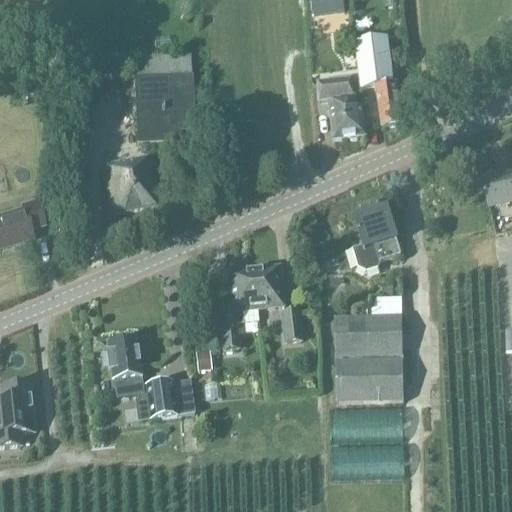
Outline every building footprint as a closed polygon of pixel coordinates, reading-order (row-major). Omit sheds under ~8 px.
[(342,0),(311,0),(314,18),(344,15),(342,0)] [(385,0),(387,9),(396,8),(394,0),(385,0)] [(357,45),(362,93),(379,92),(383,131),(401,129),(398,94),(393,94),(388,42),(357,45)] [(136,81),(138,145),(194,143),(192,79),(136,81)] [(318,84),(320,106),(331,105),(335,143),(365,140),(362,108),(356,109),(353,80),(318,84)] [(101,170),(111,219),(161,209),(151,159),(101,170)] [(511,178),(503,181),(501,176),(482,181),(488,208),(511,201),(511,178)] [(30,235),(45,231),(37,205),(23,210),(24,214),(0,220),(0,252),(32,243),(30,235)] [(356,252),(361,269),(369,273),(380,270),(383,265),(403,259),(389,212),(357,222),(365,249),(356,252)] [(277,270),(252,273),(256,312),(282,309),(277,270)] [(231,321),(220,322),(224,354),(237,352),(234,326),(243,325),(242,314),(256,312),(252,273),(226,276),(231,321)] [(402,313),(401,297),(372,297),(372,313),(402,313)] [(297,315),(281,317),(285,347),(301,345),(297,315)] [(337,407),(338,407),(405,406),(403,321),(335,323),(337,407)] [(125,343),(108,346),(110,373),(112,373),(114,388),(116,387),(118,399),(147,395),(151,422),(178,418),(173,385),(142,389),(140,375),(144,370),(139,366),(136,342),(135,342),(132,340),(128,340),(125,343)] [(212,373),(210,356),(196,357),(198,374),(212,373)] [(199,403),(219,400),(216,381),(197,383),(199,403)] [(0,391),(2,405),(0,404),(0,451),(20,449),(19,437),(33,436),(31,415),(33,415),(32,405),(30,405),(28,388),(0,391)] [(315,393),(306,393),(306,413),(315,413),(315,393)]
